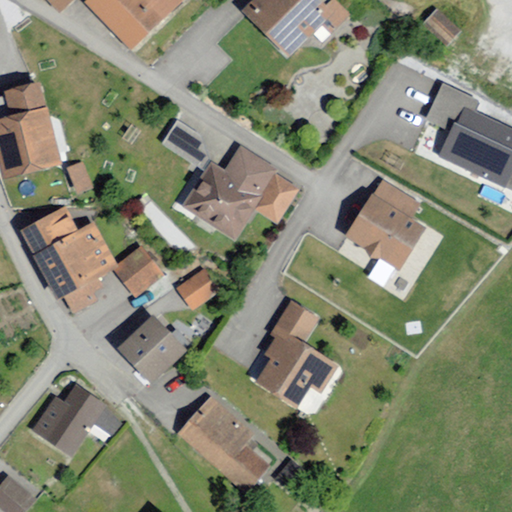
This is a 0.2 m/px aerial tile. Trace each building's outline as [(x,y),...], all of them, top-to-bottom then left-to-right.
[(94,0),(88,6),(133,52),(187,0),(186,0),(94,0)] [(252,0),(239,14),(287,62),(334,14),(320,0),(252,0)] [(440,10),(420,30),(442,52),(462,31),(440,10)] [(40,85),(7,94),(14,117),(46,109),(40,85)] [(443,85),(426,123),(451,134),(461,110),(474,116),(480,102),(443,85)] [(0,121),(0,164),(4,180),(60,166),(46,109),(14,117),(0,121)] [(451,134),(439,160),(506,190),(511,178),(511,177),(511,133),(474,116),(461,110),(451,134)] [(166,138),(207,164),(217,147),(177,121),(166,138)] [(184,208),(232,239),(252,209),(276,171),(240,148),(224,172),(212,165),(184,208)] [(82,187),(93,183),(84,159),(72,164),(82,187)] [(252,209),(278,226),(302,187),(276,171),(252,209)] [(346,240),(402,272),(427,228),(410,219),(419,202),(380,180),(346,240)] [(66,209),(20,236),(33,258),(79,231),(66,209)] [(33,258),(57,302),(117,270),(93,225),(79,231),(33,258)] [(113,276),(135,301),(163,278),(141,252),(113,276)] [(204,275),(178,294),(192,314),(219,295),(204,275)] [(154,319),(119,353),(150,386),(186,352),(154,319)] [(273,360),(257,386),(298,410),(309,392),(320,398),(338,368),(280,334),(267,356),(273,360)] [(28,432),(69,460),(104,409),(75,389),(66,403),(54,395),(28,432)] [(179,435),(248,496),(284,456),(216,395),(179,435)] [(0,487),(0,511),(1,511),(28,511),(37,502),(8,478),(0,487)]
